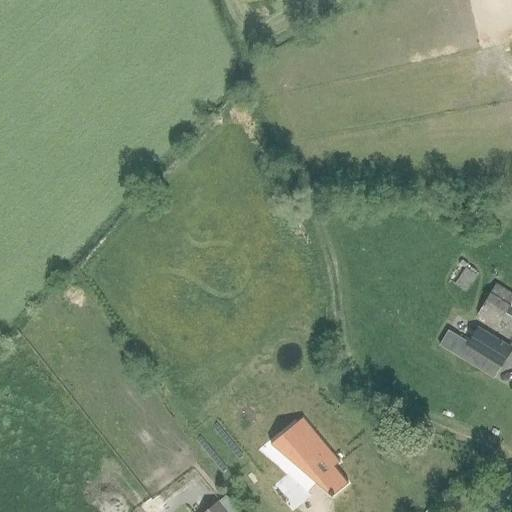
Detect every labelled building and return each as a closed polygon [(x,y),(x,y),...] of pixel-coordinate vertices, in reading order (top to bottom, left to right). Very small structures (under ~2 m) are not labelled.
[(466,293),(477,276),(465,268),(454,285),(466,293)] [(511,294),(496,284),(489,294),(482,306),(485,308),(480,317),(497,327),(502,320),(511,326),(511,294)] [(467,346),(460,358),(494,379),(501,367),(511,350),(478,329),(468,344),(467,346)] [(281,436),(270,445),(296,466),(309,477),(314,482),(332,497),(348,483),(334,466),(340,462),(303,417),(281,436)] [(285,473),(270,485),(291,510),(292,511),(311,511),(320,505),(285,473)] [(227,511),(219,501),(205,511),(227,511)]
